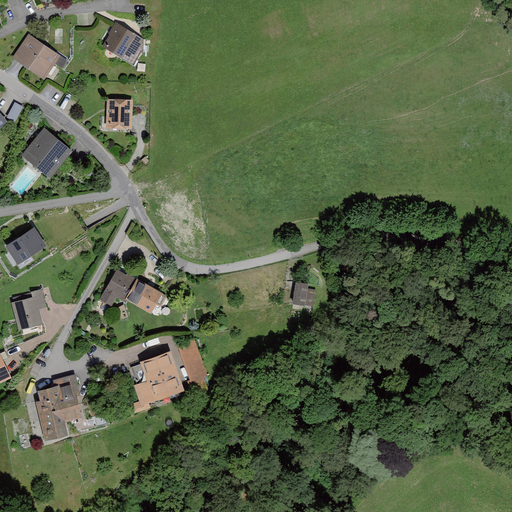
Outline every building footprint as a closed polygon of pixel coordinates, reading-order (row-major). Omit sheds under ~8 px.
[(115,25),(103,46),(131,61),(142,39),(115,25)] [(44,78),(61,54),(30,33),(13,57),(44,78)] [(131,101),(103,100),(103,130),(130,131),(131,101)] [(15,121),(23,106),(15,102),(7,117),(15,121)] [(40,130),(19,155),(46,177),(67,151),(40,130)] [(34,228),(6,246),(18,265),(46,246),(34,228)] [(111,268),(94,301),(107,307),(111,299),(120,303),(132,279),(111,268)] [(121,303),(145,317),(158,296),(134,281),(121,303)] [(290,281),(286,306),(311,310),(314,292),(303,291),(304,283),(290,281)] [(9,304),(15,330),(40,324),(37,310),(46,308),(41,288),(28,291),(30,300),(9,304)] [(194,338),(177,344),(195,394),(207,389),(203,378),(207,376),(194,338)] [(169,353),(142,362),(149,382),(135,386),(141,402),(130,405),(132,409),(182,391),(169,353)] [(132,380),(142,378),(141,364),(131,365),(132,380)] [(27,403),(36,444),(59,439),(56,426),(74,421),(69,399),(74,397),(69,378),(50,383),(51,387),(29,392),(31,402),(27,403)]
